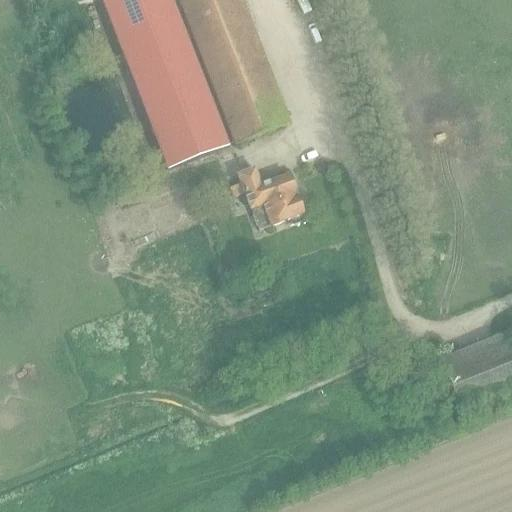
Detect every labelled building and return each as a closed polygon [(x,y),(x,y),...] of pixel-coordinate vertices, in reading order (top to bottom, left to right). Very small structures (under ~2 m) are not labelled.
[(170,0),(100,0),(168,173),(228,149),(170,0)] [(179,0),(237,144),(291,123),(242,0),(179,0)] [(298,147),(319,146),(318,126),(297,127),(298,147)] [(301,213),(303,210),(301,204),(297,202),(288,178),(260,188),(254,172),(238,178),(241,185),(230,189),(233,199),(245,195),(258,232),(302,215),(301,213)] [(463,419),(511,399),(511,332),(440,361),(463,419)]
